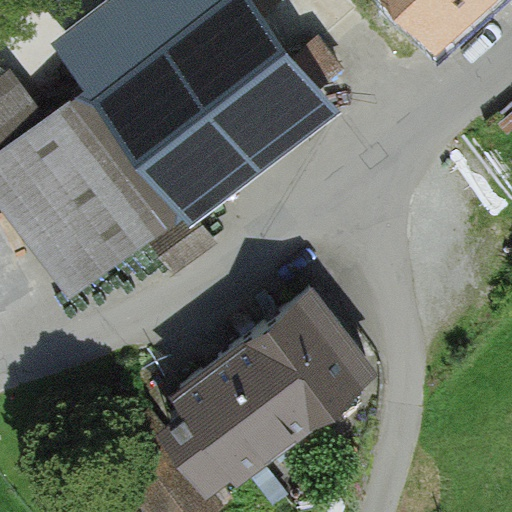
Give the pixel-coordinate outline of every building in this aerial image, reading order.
[(12,69),(0,78),(0,179),(75,280),(333,87),(267,0),(100,0),(41,44),(69,82),(38,104),(12,69)] [(397,0),(437,48),(496,0),(397,0)] [(159,228),(183,259),(215,234),(190,203),(159,228)] [(319,288),(170,388),(227,472),(375,371),(319,288)] [(192,511),(213,498),(149,404),(96,440),(144,511),(192,511)]
